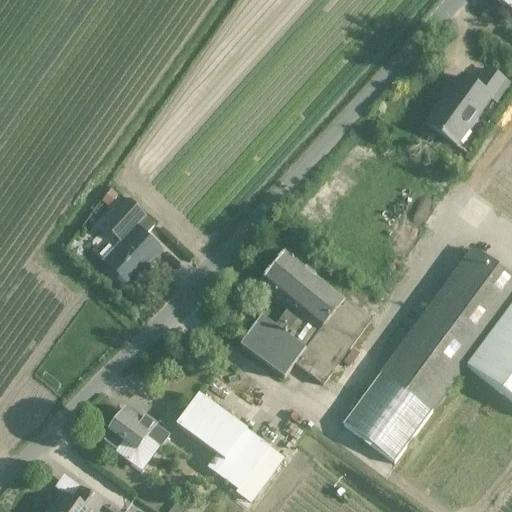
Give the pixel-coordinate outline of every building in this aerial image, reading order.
[(511,0),(493,0),(511,16),(511,0)] [(425,126),(456,149),(490,102),(496,106),(510,86),(485,68),(473,86),(460,76),(425,126)] [(145,238),(154,228),(126,203),(102,228),(119,245),(102,263),(127,287),(161,253),(145,238)] [(432,415),(466,370),(511,402),(511,279),(472,250),(379,376),(343,427),(393,465),(431,414),(432,415)] [(239,349),(283,382),(294,368),(322,389),(372,321),(343,300),(342,302),(285,254),(260,285),(288,309),(273,329),(261,319),(239,349)] [(283,459),(198,397),(176,427),(217,457),(208,469),(252,501),(283,459)] [(124,412),(119,419),(118,421),(114,421),(109,428),(110,432),(109,433),(110,434),(103,443),(116,452),(122,443),(136,454),(148,437),(162,447),(169,438),(155,427),(156,427),(144,417),(138,423),(124,412)] [(50,511),(99,511),(103,507),(80,489),(71,501),(63,495),(50,511)]
